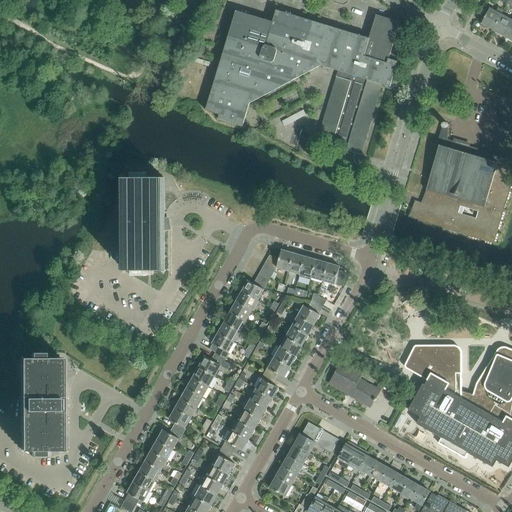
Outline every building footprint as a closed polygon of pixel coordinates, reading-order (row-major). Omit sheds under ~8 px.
[(220,0),(220,2),(219,1),(211,17),(232,24),(236,11),(251,15),(260,0),(220,0)] [(482,23),(493,30),(502,15),(490,8),(482,23)] [(332,141),(348,146),(346,150),(361,155),(382,84),(390,87),(398,62),(397,61),(402,44),(394,41),(400,22),(376,15),(369,38),(276,10),(273,22),(251,15),(236,11),(232,24),(206,111),(220,115),(218,120),(243,127),(250,104),(321,66),(341,72),(339,77),(336,76),(336,77),(337,77),(317,141),(317,142),(331,146),(332,145),(331,145),(332,141)] [(493,30),(505,36),(511,23),(511,20),(502,15),(493,30)] [(511,184),(511,158),(448,140),(448,124),(448,123),(445,122),(443,124),(436,147),(439,148),(431,174),(426,173),(425,178),(429,179),(426,190),(428,191),(423,204),(415,200),(409,217),(432,225),(494,244),(506,205),(496,202),(500,188),(510,191),(511,184)] [(164,271),(163,231),(168,230),(166,223),(163,224),(163,178),(147,178),(147,173),(133,173),(133,178),(124,178),(125,271),(134,271),(134,276),(147,276),(147,271),(164,271)] [(277,268),(288,271),(293,254),(282,250),(279,258),(277,268)] [(288,271),(300,274),(305,257),(293,254),(288,271)] [(270,256),(266,263),(276,269),(277,268),(279,258),(270,256)] [(300,274),(311,278),(316,260),(305,257),(300,274)] [(311,278),(323,281),(328,264),(316,260),(311,278)] [(273,274),(276,269),(266,263),(263,268),(273,274)] [(328,264),(323,281),(335,284),(340,267),(328,264)] [(273,274),(263,268),(260,274),(270,279),(273,274)] [(270,279),(260,274),(257,279),(267,285),(270,279)] [(254,284),(264,290),(267,285),(257,279),(254,284)] [(248,281),(242,291),(258,300),(264,290),(254,284),(248,281)] [(242,291),(236,302),(252,311),(258,300),(242,291)] [(318,296),(315,302),(323,307),(326,301),(318,296)] [(280,306),(285,309),(288,303),(284,300),(280,306)] [(230,312),(246,321),(252,311),(236,302),(230,312)] [(271,308),(275,310),(279,304),(274,302),(271,308)] [(308,308),(319,314),(322,309),(311,303),(308,308)] [(285,309),(280,306),(277,313),(282,315),(285,309)] [(304,306),(298,316),(314,325),(320,315),(319,314),(308,308),(304,306)] [(275,310),(271,308),(267,314),(272,316),(275,310)] [(246,321),(230,312),(225,323),(240,332),(246,321)] [(298,316),(292,327),(308,336),(314,325),(298,316)] [(268,327),(273,330),(277,324),(272,321),(268,327)] [(262,322),(259,329),(264,331),(267,325),(262,322)] [(225,323),(219,333),(234,342),(240,332),(225,323)] [(273,330),(268,327),(265,333),(270,336),(273,330)] [(286,337),(302,346),(308,336),(292,327),(286,337)] [(259,329),(255,335),(260,337),(264,331),(259,329)] [(219,333),(218,333),(215,334),(214,337),(215,340),(213,344),(210,349),(226,359),(229,353),(228,352),(234,342),(219,333)] [(286,337),(280,348),(296,357),(302,346),(286,337)] [(257,348),(261,351),(265,345),(260,342),(257,348)] [(247,349),(252,352),(255,346),(251,343),(247,349)] [(405,365),(405,366),(405,367),(406,367),(406,368),(407,369),(427,380),(425,385),(423,384),(415,398),(408,410),(420,417),(416,424),(442,438),(439,443),(465,458),(468,453),(493,467),(497,460),(509,467),(511,462),(511,434),(511,433),(511,349),(507,348),(506,348),(505,347),(503,347),(502,348),(501,348),(499,349),(498,349),(497,350),(497,352),(477,383),(477,384),(476,385),(473,394),(461,391),(461,383),(456,383),(456,374),(461,374),(461,353),(461,352),(461,351),(460,350),(460,349),(459,348),(458,347),(457,346),(455,346),(454,346),(453,346),(417,346),(416,346),(415,346),(415,347),(414,347),(414,348),(406,364),(405,365)] [(261,351),(257,348),(253,354),(258,357),(261,351)] [(280,348),(274,358),(290,367),(296,357),(280,348)] [(252,352),(247,349),(244,355),(248,358),(252,352)] [(22,451),(31,451),(31,456),(44,456),(44,451),(61,451),(60,358),(44,358),(44,353),(30,353),(31,359),(21,359),(22,451)] [(221,366),(222,367),(225,361),(214,355),(211,360),(221,366)] [(211,360),(205,357),(199,367),(215,376),(221,366),(211,360)] [(274,358),(268,368),(268,369),(278,374),(284,378),(290,367),(274,358)] [(351,395),(368,404),(371,399),(375,401),(384,385),(342,361),(329,383),(351,396),(351,395)] [(215,376),(199,367),(193,378),(209,387),(215,376)] [(264,373),(275,379),(278,374),(268,369),(268,368),(267,368),(264,373)] [(262,379),(272,384),(275,379),(264,373),(261,379),(262,379)] [(239,380),(243,382),(247,376),(242,374),(239,380)] [(228,384),(232,386),(236,380),(231,377),(228,384)] [(193,378),(187,388),(203,397),(209,387),(193,378)] [(262,379),(256,390),(272,399),(278,388),(272,384),(262,379)] [(243,382),(239,380),(235,386),(240,388),(243,382)] [(232,386),(228,384),(224,390),(229,392),(232,386)] [(187,388),(181,399),(197,408),(203,397),(187,388)] [(256,390),(250,400),(266,409),(272,399),(256,390)] [(227,401),(231,403),(235,397),(230,395),(227,401)] [(216,404),(220,407),(224,401),(219,398),(216,404)] [(181,399),(175,409),(191,418),(197,408),(181,399)] [(250,400),(244,411),(260,420),(266,409),(250,400)] [(231,403),(227,401),(223,407),(228,409),(231,403)] [(220,407),(216,404),(212,410),(217,413),(220,407)] [(191,418),(175,409),(169,420),(175,423),(185,429),(185,428),(191,418)] [(238,421),(254,430),(260,420),(244,411),(238,421)] [(215,421),(219,424),(223,418),(218,415),(215,421)] [(204,425),(208,428),(212,422),(207,419),(204,425)] [(219,424),(215,421),(211,427),(216,430),(219,424)] [(254,430),(238,421),(233,431),(248,440),(254,430)] [(173,428),(183,434),(186,429),(185,428),(185,429),(175,423),(173,428)] [(316,443),(325,449),(332,453),(339,440),(326,432),(323,430),(321,428),(320,429),(309,423),(302,435),(316,443)] [(208,428),(204,425),(200,431),(205,434),(208,428)] [(183,434),(173,428),(170,433),(179,439),(180,440),(183,434)] [(163,430),(157,441),(173,450),(179,439),(170,433),(163,430)] [(233,431),(227,442),(226,442),(236,448),(242,451),(248,440),(233,431)] [(300,434),(294,445),(310,454),(316,443),(302,435),(300,434)] [(339,440),(332,453),(337,456),(344,443),(339,440)] [(157,441),(151,451),(167,460),(173,450),(157,441)] [(223,447),(233,453),(236,448),(226,442),(227,442),(226,441),(223,447)] [(346,469),(348,466),(349,464),(357,450),(353,448),(355,446),(348,442),(347,444),(346,444),(337,460),(343,463),(341,466),(346,469)] [(294,445),(288,455),(304,464),(310,454),(294,445)] [(359,448),(357,450),(349,464),(348,466),(354,469),(352,472),(357,475),(359,469),(367,456),(364,454),(365,452),(359,448)] [(219,455),(229,461),(232,455),(221,449),(218,455),(219,455)] [(195,456),(200,458),(203,452),(199,450),(195,456)] [(151,451),(146,462),(161,470),(167,460),(151,451)] [(186,457),(190,459),(194,453),(189,451),(186,457)] [(219,455),(213,466),(229,475),(235,464),(229,461),(219,455)] [(288,455),(282,466),(298,475),(304,464),(288,455)] [(200,458),(195,456),(192,462),(196,464),(200,458)] [(359,469),(370,475),(378,462),(367,456),(359,469)] [(190,459),(186,457),(182,463),(187,465),(190,459)] [(140,472),(155,481),(161,470),(146,462),(140,472)] [(370,475),(380,481),(388,468),(378,462),(370,475)] [(229,475),(213,466),(207,476),(223,485),(229,475)] [(282,466),(276,477),(292,486),(298,475),(282,466)] [(321,473),(325,476),(330,468),(325,466),(321,473)] [(380,481),(391,487),(399,474),(388,468),(380,481)] [(183,476),(188,479),(191,473),(187,470),(183,476)] [(140,472),(134,482),(149,491),(155,481),(140,472)] [(174,478),(179,480),(182,474),(177,472),(174,478)] [(325,476),(321,473),(316,481),(321,484),(325,476)] [(329,478),(338,483),(341,478),(332,473),(329,478)] [(409,480),(399,474),(391,487),(401,493),(409,480)] [(188,479),(183,476),(180,483),(185,485),(188,479)] [(201,487),(217,496),(223,485),(207,476),(201,487)] [(292,486),(276,477),(270,488),(285,496),(292,486)] [(179,480),(174,478),(170,484),(175,486),(179,480)] [(341,478),(338,483),(347,488),(349,483),(341,478)] [(326,485),(334,489),(337,485),(328,480),(326,485)] [(401,493),(412,499),(419,486),(409,480),(401,493)] [(149,491),(134,482),(128,493),(129,494),(139,500),(143,502),(149,491)] [(334,489),(343,494),(345,490),(337,485),(334,489)] [(362,490),(353,485),(350,490),(359,495),(362,490)] [(419,486),(412,499),(422,505),(430,492),(419,486)] [(217,496),(201,487),(195,497),(211,506),(217,496)] [(309,494),(313,497),(317,489),(313,487),(309,494)] [(370,495),(362,490),(359,495),(368,499),(370,495)] [(172,497),(176,500),(180,494),(175,491),(172,497)] [(162,498),(167,501),(170,495),(165,492),(162,498)] [(358,497),(349,492),(347,496),(355,501),(358,497)] [(313,497),(309,494),(308,493),(301,506),(306,509),(313,497)] [(437,496),(432,493),(425,506),(430,509),(437,496)] [(139,500),(129,494),(125,501),(135,507),(139,500)] [(430,509),(425,506),(422,510),(425,511),(466,511),(467,511),(445,499),(444,500),(437,496),(430,509)] [(176,500),(172,497),(168,503),(173,506),(176,500)] [(195,497),(189,508),(197,511),(207,511),(211,506),(195,497)] [(366,502),(358,497),(355,501),(364,506),(366,502)] [(383,502),(374,497),(371,502),(380,506),(383,502)] [(167,501),(162,498),(159,505),(163,507),(167,501)] [(308,511),(321,511),(326,504),(315,498),(308,511)] [(132,511),(135,507),(125,501),(122,507),(130,511),(132,511)] [(391,507),(383,502),(380,506),(389,511),(391,507)]
